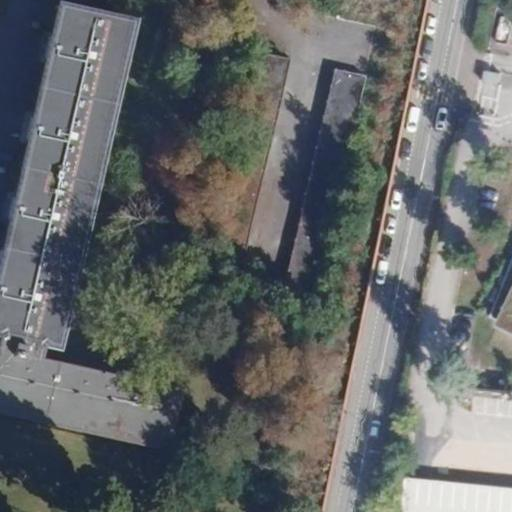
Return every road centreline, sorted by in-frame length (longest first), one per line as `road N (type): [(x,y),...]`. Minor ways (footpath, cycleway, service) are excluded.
road 1 (tertiary): [(458,0),(352,511)]
road 2 (residential): [(297,0),(308,49),(255,313)]
